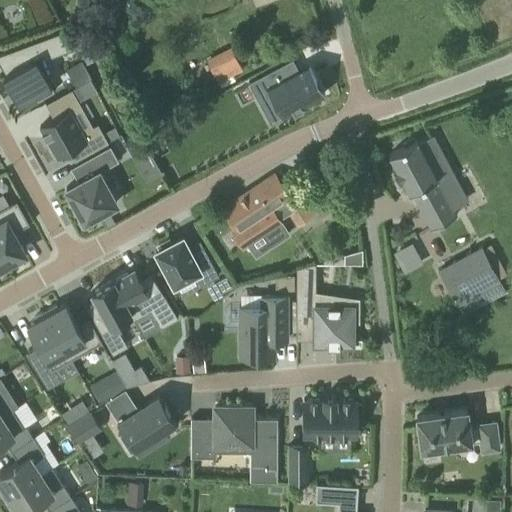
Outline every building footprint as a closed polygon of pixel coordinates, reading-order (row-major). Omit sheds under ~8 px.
[(8,55),(15,67),(2,74),(19,104),(34,95),(37,101),(55,90),(38,61),(47,58),(48,59),(68,51),(68,50),(74,47),(76,51),(78,50),(68,32),(8,55)] [(231,45),(206,57),(218,80),(242,68),(231,45)] [(292,58),(248,81),(258,101),(273,94),(283,114),(292,109),(293,110),(302,106),(301,105),(324,93),(324,92),(322,93),(315,81),(316,81),(311,72),(302,77),(292,58)] [(45,103),(54,118),(40,125),(56,155),(68,149),(74,160),(108,141),(98,123),(83,132),(71,111),(81,106),(72,88),(45,103)] [(467,200),(455,176),(433,134),(418,142),(417,140),(414,140),(413,137),(403,142),(405,145),(389,153),(396,168),(393,169),(399,180),(402,178),(410,192),(412,191),(431,227),(456,214),(453,207),(467,200)] [(127,145),(126,145),(131,153),(133,157),(148,148),(142,136),(127,145)] [(99,171),(118,160),(110,145),(70,167),(78,181),(66,187),(69,194),(68,194),(74,205),(75,204),(84,220),(117,202),(99,171)] [(274,174),(224,207),(238,229),(233,232),(243,247),(282,221),(277,213),(285,207),(296,224),(312,214),(292,183),(284,188),(274,174)] [(0,209),(4,218),(0,220),(0,251),(8,266),(19,260),(17,257),(25,252),(14,231),(25,225),(12,202),(0,208),(0,209)] [(218,275),(200,240),(188,246),(182,235),(170,241),(169,238),(157,244),(159,248),(156,249),(174,283),(194,272),(201,284),(218,275)] [(404,271),(426,261),(416,238),(394,248),(404,271)] [(462,312),(505,290),(482,246),(439,269),(462,312)] [(361,262),(361,249),(345,253),(345,262),(361,262)] [(328,342),(352,343),(352,322),(358,322),(358,299),(333,299),(333,304),(315,304),(316,262),(296,267),(296,338),(314,338),(314,343),(327,342),(327,345),(328,345),(328,342)] [(112,280),(134,318),(150,309),(160,327),(178,317),(150,273),(139,279),(134,269),(114,280),(113,279),(112,280)] [(226,275),(216,281),(222,291),(232,286),(226,275)] [(117,327),(134,318),(112,280),(91,291),(97,302),(87,307),(112,353),(127,345),(117,327)] [(274,356),(274,339),(288,339),(288,295),(261,295),(261,306),(239,306),(239,356),(274,356)] [(41,312),(63,351),(74,345),(81,341),(86,350),(98,343),(86,320),(74,326),(63,305),(54,310),(53,306),(41,312)] [(63,351),(41,312),(30,318),(32,322),(24,326),(36,347),(24,354),(37,377),(50,370),(45,361),(63,351)] [(101,378),(90,384),(99,401),(111,395),(101,378)] [(126,399),(112,409),(118,418),(113,422),(126,440),(130,437),(134,442),(165,422),(161,416),(171,410),(153,382),(141,390),(142,391),(137,394),(137,393),(126,399)] [(304,435),(305,435),(355,435),(355,418),(361,418),(361,403),(355,403),(355,398),(336,398),(336,396),(323,396),(323,398),(304,398),(304,435)] [(250,438),(250,480),(277,481),(277,417),(251,417),(251,406),(242,406),(242,403),(224,403),(224,406),(215,406),(215,417),(191,417),(191,456),(216,456),(216,437),(250,438)] [(71,406),(61,413),(68,423),(78,417),(71,406)] [(11,450),(33,436),(26,425),(23,426),(12,409),(2,415),(0,416),(0,442),(4,440),(11,450)] [(480,439),(482,450),(499,447),(495,421),(478,424),(469,425),(467,409),(416,416),(421,448),(438,446),(439,449),(454,447),(454,444),(471,441),(471,440),(480,439)] [(91,410),(68,425),(78,441),(101,426),(91,410)] [(0,471),(0,484),(6,494),(41,472),(34,461),(44,453),(33,436),(11,450),(18,460),(0,471)] [(308,481),(308,445),(288,445),(288,481),(308,481)] [(20,511),(42,499),(49,509),(71,495),(52,466),(41,472),(6,494),(17,511),(20,511)] [(315,501),(346,503),(347,484),(316,482),(315,501)] [(81,511),(71,495),(49,509),(50,511),(81,511)]
